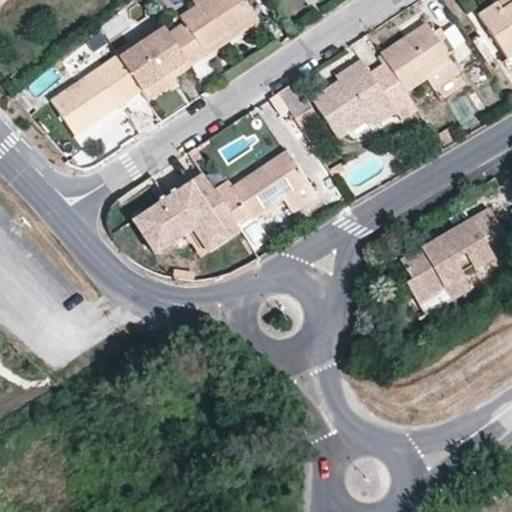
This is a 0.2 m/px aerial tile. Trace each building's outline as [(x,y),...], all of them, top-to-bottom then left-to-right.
[(0,0),(0,15),(17,0),(0,0)] [(142,4),(139,0),(136,0),(127,7),(131,11),(142,4)] [(243,0),(211,0),(184,18),(188,22),(169,34),(179,49),(190,66),(191,67),(208,56),(204,50),(233,31),(255,18),(243,0)] [(511,3),(511,0),(502,0),(500,1),(505,9),(511,3)] [(511,3),(505,9),(500,1),(480,15),(508,58),(511,55),(511,3)] [(67,23),(51,4),(0,47),(0,56),(12,70),(67,23)] [(233,31),(237,37),(258,23),(255,18),(233,31)] [(143,35),(146,40),(120,57),(137,84),(141,90),(169,73),(172,78),(190,66),(179,49),(169,34),(161,23),(143,35)] [(409,89),(428,77),(436,89),(461,74),(462,73),(450,55),(457,50),(442,28),(435,33),(429,24),(384,53),(382,55),(387,63),(406,91),(409,89)] [(204,50),(208,56),(237,37),(233,31),(204,50)] [(146,40),(143,35),(119,51),(117,53),(118,55),(120,57),(146,40)] [(120,57),(118,55),(51,99),(74,136),(120,106),(114,97),(105,82),(115,77),(124,92),(137,84),(120,57)] [(395,109),(411,99),(406,91),(387,63),(371,73),(366,65),(313,99),(335,133),(349,124),(361,117),(389,99),(395,109)] [(141,90),(148,100),(175,83),(172,78),(169,73),(141,90)] [(467,83),(461,74),(436,89),(443,99),(467,83)] [(114,97),(124,92),(115,77),(105,82),(114,97)] [(294,82),(279,91),(296,116),(298,114),(311,106),(294,82)] [(138,87),(119,95),(135,129),(154,121),(138,87)] [(361,117),(368,126),(395,109),(389,99),(361,117)] [(349,124),(356,134),(368,126),(361,117),(349,124)] [(216,189),(242,227),(286,198),(294,211),(317,195),(289,151),(235,186),(230,180),(216,189)] [(343,169),(339,163),(332,167),(329,168),(334,176),(336,174),(343,169)] [(160,236),(187,220),(193,229),(208,252),(243,229),(242,227),(216,189),(204,172),(178,190),(182,197),(162,209),(158,203),(144,212),(160,236)] [(182,197),(178,190),(158,203),(162,209),(182,197)] [(437,238),(439,242),(424,251),(421,247),(401,260),(411,279),(404,283),(417,302),(443,287),(464,275),(462,271),(472,266),(474,268),(511,245),(489,207),(437,238)] [(193,229),(187,220),(160,236),(163,241),(165,239),(169,244),(187,232),(193,229)] [(471,288),(464,275),(443,287),(451,300),(471,288)]
